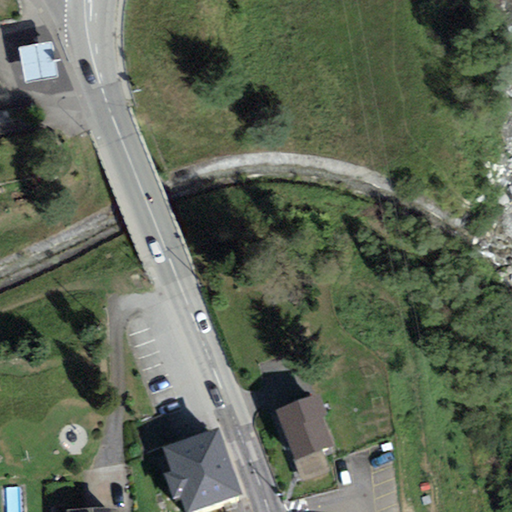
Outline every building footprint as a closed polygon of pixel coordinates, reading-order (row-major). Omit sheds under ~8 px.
[(18,49),(25,83),(58,76),(51,42),(18,49)] [(276,412),(295,460),(320,450),(334,444),(315,396),(276,412)] [(163,423),(149,422),(146,448),(161,449),(163,423)] [(187,511),(190,511),(242,495),(219,427),(162,447),(170,472),(163,474),(172,499),(182,496),(187,511)] [(304,481),(329,471),(320,450),(295,460),(304,481)] [(20,511),(19,488),(4,488),(5,511),(20,511)]
